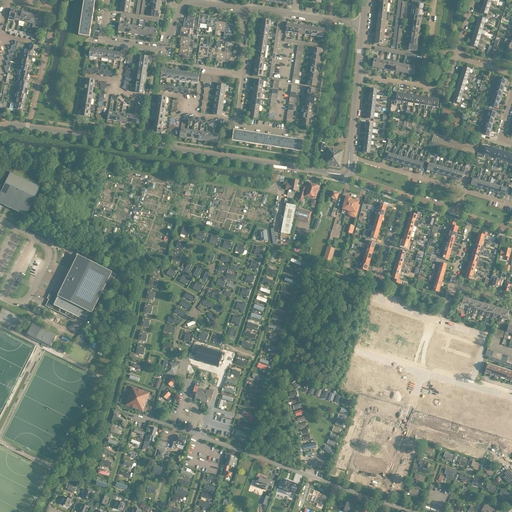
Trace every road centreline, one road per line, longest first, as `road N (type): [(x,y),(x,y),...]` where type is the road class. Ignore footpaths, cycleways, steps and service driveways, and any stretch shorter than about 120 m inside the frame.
road 1 (tertiary): [(346,171),(0,124)]
road 2 (residential): [(411,511),(131,413)]
road 3 (residential): [(178,9),(156,48),(101,39),(107,0)]
road 4 (unclassified): [(0,295),(25,300),(48,254),(43,243),(0,221)]
